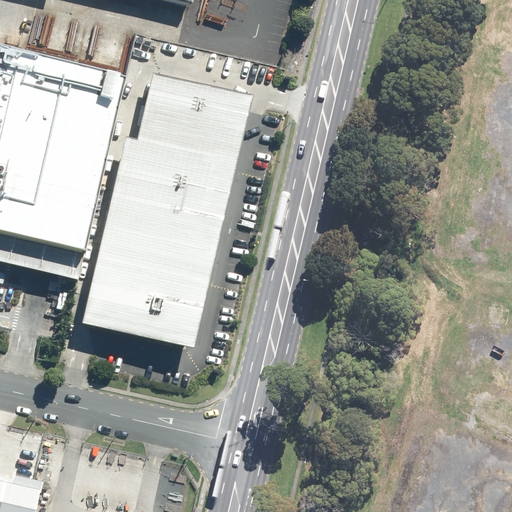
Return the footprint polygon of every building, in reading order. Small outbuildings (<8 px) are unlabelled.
[(128,71),(0,41),(0,249),(82,268),(128,71)] [(182,349),(241,94),(148,72),(132,137),(122,135),(77,325),(182,349)] [(505,310),(493,309),(493,322),(504,323),(505,310)] [(511,353),(501,372),(511,378),(511,353)] [(434,396),(446,358),(438,355),(434,368),(429,366),(421,391),(434,396)] [(473,382),(456,375),(445,401),(463,408),(473,382)] [(511,396),(488,384),(478,402),(511,420),(511,396)] [(468,430),(427,413),(422,425),(434,430),(433,434),(438,436),(440,432),(461,441),(460,443),(468,445),(469,443),(473,444),(476,432),(468,430)] [(32,511),(37,491),(0,482),(0,511),(32,511)] [(491,511),(511,511),(511,485),(507,484),(497,483),(491,511)]
